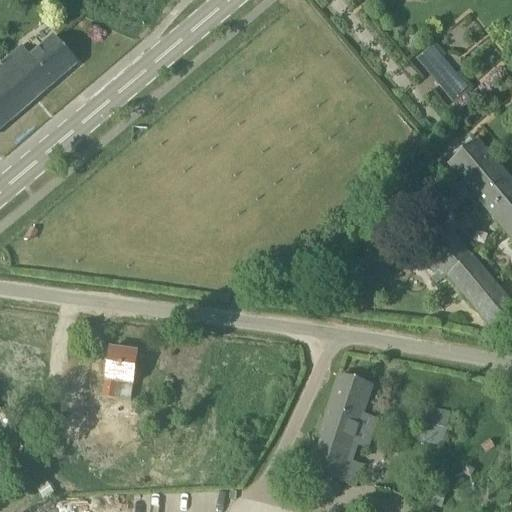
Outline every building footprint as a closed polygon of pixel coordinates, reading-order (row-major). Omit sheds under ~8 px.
[(21,47),(0,65),(0,132),(77,66),(54,38),(32,57),(21,47)] [(511,241),(511,181),(479,141),(448,167),(511,241)] [(492,331),(511,314),(511,303),(445,226),(421,247),(428,254),(417,263),(437,286),(447,277),(492,331)] [(103,399),(131,402),(138,355),(110,351),(103,399)] [(348,463),(353,449),(354,445),(359,447),(368,450),(371,438),(377,421),(364,416),(373,388),(340,378),(333,397),(328,413),(308,472),(340,482),(355,487),(362,468),(353,465),(348,463)] [(450,413),(422,407),(419,425),(437,428),(436,435),(446,437),(450,413)] [(137,422),(61,416),(52,416),(50,442),(124,448),(124,455),(134,456),(137,422)] [(103,466),(101,486),(123,489),(126,469),(103,466)] [(47,483),(37,490),(44,501),(54,493),(47,483)] [(441,510),(446,494),(424,485),(418,501),(441,510)]
